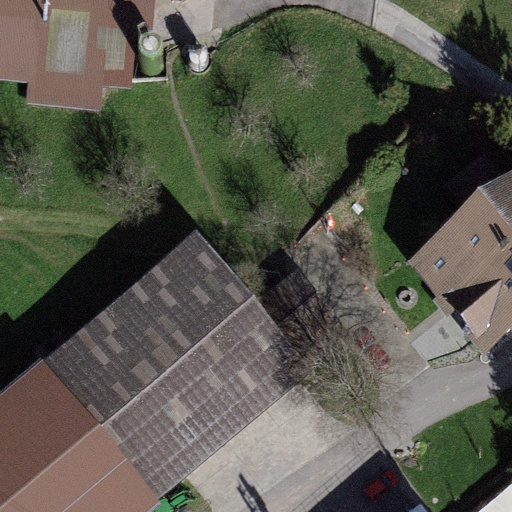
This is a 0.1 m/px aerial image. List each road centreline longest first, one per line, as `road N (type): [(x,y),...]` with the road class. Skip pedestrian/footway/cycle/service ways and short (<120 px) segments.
road 1 (track): [(327,0),(418,41),(511,114)]
road 2 (track): [(511,360),(367,451)]
